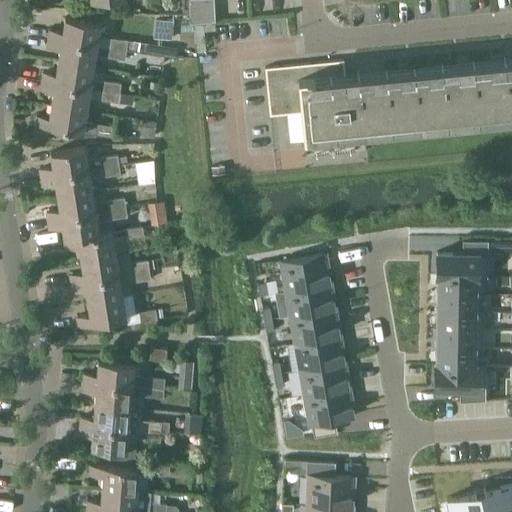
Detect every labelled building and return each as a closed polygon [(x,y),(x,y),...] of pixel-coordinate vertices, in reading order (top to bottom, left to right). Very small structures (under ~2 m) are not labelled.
[(213,0),(190,0),(188,0),(189,23),(215,21),(213,0)] [(125,48),(133,50),(135,39),(129,38),(128,41),(97,36),(99,22),(63,16),(60,31),(47,29),(46,36),(95,44),(109,46),(125,48)] [(217,26),(219,40),(231,38),(228,24),(217,26)] [(92,66),(95,44),(46,36),(45,44),(58,46),(56,60),(92,66)] [(107,56),(124,59),(125,48),(109,46),(107,56)] [(264,67),(269,115),(300,112),(304,146),(365,140),(364,123),(511,108),(511,62),(345,80),(343,59),(264,67)] [(88,87),(92,66),(56,60),(54,74),(40,71),(39,79),(88,87)] [(49,103),(85,109),(88,87),(39,79),(38,87),(51,89),(49,103)] [(103,79),(102,89),(119,92),(120,82),(103,79)] [(117,102),(119,92),(102,89),(100,99),(117,102)] [(85,109),(49,103),(47,116),(34,114),(32,123),(112,135),(113,125),(83,120),(85,109)] [(198,104),(199,156),(217,156),(216,104),(198,104)] [(39,175),(88,168),(84,146),(48,151),(51,166),(37,168),(39,175)] [(101,159),(103,166),(120,163),(118,155),(101,159)] [(120,163),(103,166),(105,177),(122,174),(120,163)] [(55,195),(91,189),(88,168),(39,175),(40,183),(53,182),(55,195)] [(45,218),(94,211),(91,189),(55,195),(57,209),(44,211),(45,218)] [(125,197),(108,200),(110,208),(126,206),(125,197)] [(128,217),(126,206),(110,208),(110,209),(112,220),(128,217)] [(98,232),(94,211),(45,218),(47,226),(60,224),(62,238),(98,232)] [(144,226),(126,230),(127,240),(145,237),(144,226)] [(79,257),(115,252),(111,230),(98,232),(62,238),(64,247),(77,245),(79,257)] [(436,251),(435,275),(438,275),(438,274),(474,275),(474,276),(486,276),(487,254),(511,254),(511,240),(487,240),(462,239),(462,252),(436,251)] [(69,281),(118,273),(115,252),(79,257),(81,271),(68,274),(69,281)] [(322,253),(279,260),(285,290),(327,282),(322,253)] [(130,261),(131,271),(148,268),(147,259),(130,261)] [(150,278),(148,268),(131,271),(133,281),(150,278)] [(85,300),(121,295),(118,273),(69,281),(70,289),(83,286),(85,300)] [(438,275),(438,292),(474,293),(474,292),(474,276),(474,275),(438,274),(438,275)] [(267,293),(265,281),(257,282),(259,294),(267,293)] [(277,291),(274,292),(278,316),(289,315),(331,307),(327,282),(285,290),(277,291)] [(438,292),(438,310),(478,311),(478,310),(479,292),(474,292),(474,293),(438,292)] [(88,314),(74,316),(76,324),(125,317),(121,295),(85,300),(88,314)] [(271,318),(269,306),(261,307),(263,319),(271,318)] [(331,307),(289,315),(294,342),(336,334),(331,307)] [(156,318),(155,308),(137,311),(139,321),(156,318)] [(438,310),(437,328),(483,329),(483,310),(478,310),(478,311),(438,310)] [(273,330),(271,318),(263,319),(265,331),(273,330)] [(437,328),(437,346),(473,347),(473,348),(482,348),(483,329),(437,328)] [(294,342),(286,343),(291,370),(299,369),(341,361),(336,334),(294,342)] [(150,345),(149,357),(165,358),(166,347),(150,345)] [(437,363),(437,364),(472,365),(472,364),(473,348),(473,347),(437,346),(437,363)] [(83,372),(82,380),(130,384),(146,385),(163,386),(164,377),(131,374),(132,362),(130,362),(131,356),(113,355),(113,360),(97,359),(96,373),(83,372)] [(187,387),(187,360),(175,360),(176,387),(187,387)] [(271,362),(273,374),(281,372),(279,360),(271,362)] [(341,361),(299,369),(303,394),(345,386),(341,361)] [(434,363),(433,387),(459,387),(459,400),(484,399),(485,364),(472,364),(472,365),(437,364),(437,363),(434,363)] [(283,384),(281,372),(273,374),(275,385),(283,384)] [(130,394),(130,384),(82,380),(81,388),(95,389),(93,403),(129,405),(130,394)] [(162,397),(163,386),(146,385),(145,395),(162,397)] [(345,386),(303,394),(308,423),(311,423),(313,436),(336,432),(334,419),(351,416),(345,386)] [(79,416),(79,423),(127,427),(160,430),(160,420),(139,418),(140,406),(129,405),(93,403),(92,417),(79,416)] [(133,458),(135,438),(159,439),(160,430),(127,427),(79,423),(78,431),(91,433),(90,447),(109,448),(108,456),(133,458)] [(306,460),(305,474),(307,474),(306,503),(349,505),(350,475),(334,475),(334,461),(306,460)] [(154,461),(153,470),(170,470),(170,462),(154,461)] [(101,487),(136,490),(138,467),(89,463),(88,472),(102,472),(101,487)] [(473,492),(446,498),(448,511),(511,511),(511,483),(485,490),(485,488),(483,488),(483,490),(475,492),(474,490),(473,490),(473,492)] [(152,491),(136,490),(101,487),(100,500),(86,499),(85,507),(139,511),(167,511),(168,504),(151,503),(152,491)] [(306,503),(305,511),(348,511),(349,505),(306,503)]
